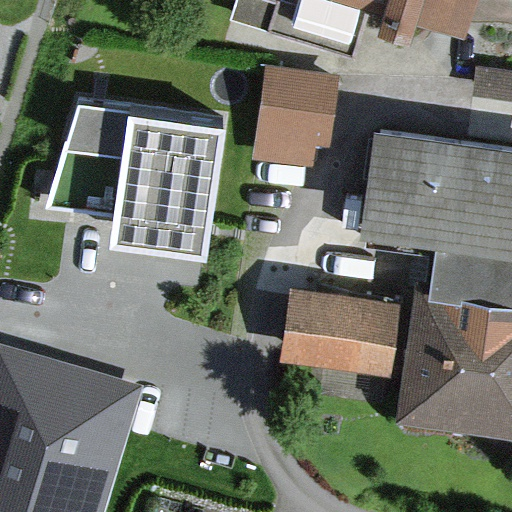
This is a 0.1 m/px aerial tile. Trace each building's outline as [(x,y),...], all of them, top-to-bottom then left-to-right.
[(359,0),(463,28),(470,0),(359,0)] [(350,72),(285,62),(270,155),(335,166),(350,72)] [(111,228),(207,242),(226,110),(129,97),(111,228)] [(511,140),(371,122),(357,225),(439,236),(432,284),(412,281),(410,294),(289,278),(278,359),(399,375),(392,422),(511,437),(511,140)] [(101,511),(143,378),(1,335),(0,339),(0,511),(101,511)]
